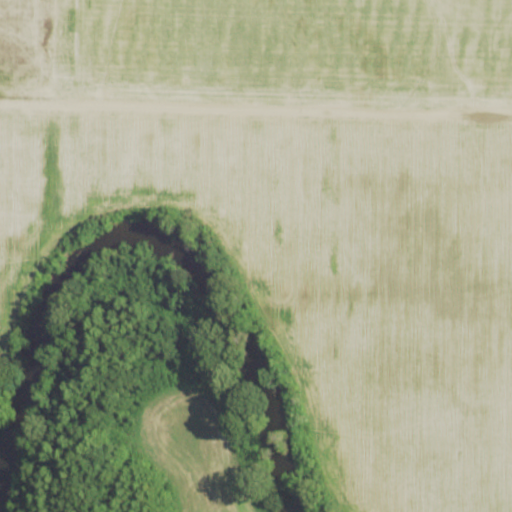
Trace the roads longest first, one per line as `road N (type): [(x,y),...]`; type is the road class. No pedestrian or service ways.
road 1 (residential): [(511,116),(0,100)]
road 2 (residential): [(0,318),(27,258),(110,196),(125,172),(138,105)]
